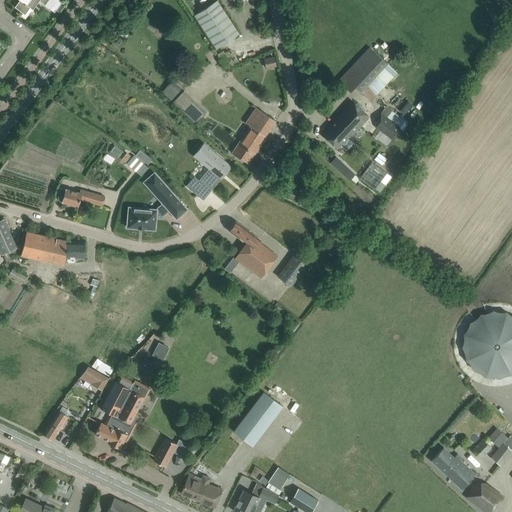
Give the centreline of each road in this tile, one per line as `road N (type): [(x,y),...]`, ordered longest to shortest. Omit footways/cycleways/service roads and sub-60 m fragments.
road 1 (residential): [(0,207),(147,248),(175,243),(214,220),(248,189),(289,128),(293,91),(273,0)]
road 2 (tertiary): [(170,511),(0,429)]
road 3 (tertiary): [(0,133),(99,0)]
